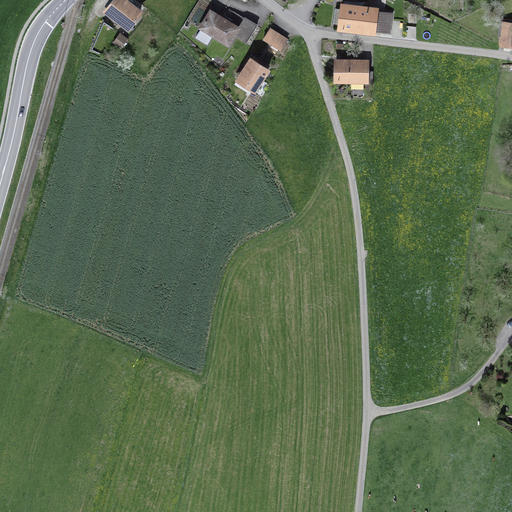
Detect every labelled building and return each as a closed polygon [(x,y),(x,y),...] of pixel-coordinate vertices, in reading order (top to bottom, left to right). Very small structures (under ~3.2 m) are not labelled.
[(109,13),(127,27),(140,11),(125,0),(114,0),(113,2),(116,5),(109,13)] [(341,26),(371,30),(374,11),(344,7),(344,10),(336,9),(334,22),(342,23),(341,26)] [(200,28),(201,28),(196,37),(207,44),(212,35),(228,45),(233,36),(246,44),(257,26),(229,9),(224,18),(211,10),(200,28)] [(391,13),(374,11),(371,30),(389,32),(391,13)] [(500,37),(500,44),(511,45),(511,22),(500,21),(498,36),(500,37)] [(263,39),(280,50),(287,39),(270,28),(263,39)] [(268,69),(251,59),(239,78),(256,88),(268,69)] [(365,84),(372,84),(373,71),(365,71),(366,62),(337,61),(337,80),(365,80),(365,84)]
